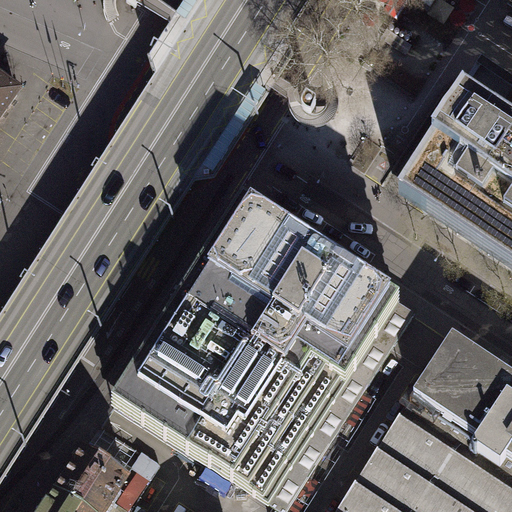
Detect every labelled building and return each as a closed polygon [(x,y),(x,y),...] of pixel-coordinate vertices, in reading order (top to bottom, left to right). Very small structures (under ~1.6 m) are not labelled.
[(126,0),(126,2),(136,9),(139,5),(140,3),(141,1),(141,0),(126,0)] [(511,93),(481,73),(398,196),(511,272),(511,93)] [(0,120),(18,95),(1,83),(2,81),(0,80),(0,120)] [(314,104),(306,100),(301,108),(302,114),(304,117),(309,120),(311,120),(316,108),(316,106),(314,104)] [(400,307),(243,206),(111,410),(269,511),(400,307)] [(511,511),(511,384),(448,343),(336,511),(511,511)] [(394,347),(288,511),(305,511),(406,355),(394,347)] [(55,497),(78,511),(107,511),(127,481),(126,481),(133,471),(91,444),(84,454),(83,453),(55,497)] [(78,511),(55,497),(45,511),(78,511)]
